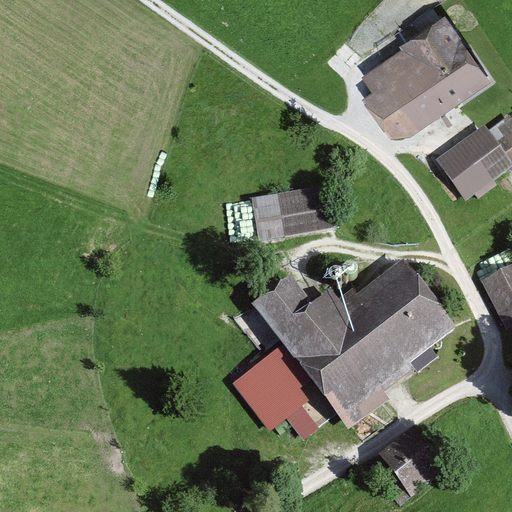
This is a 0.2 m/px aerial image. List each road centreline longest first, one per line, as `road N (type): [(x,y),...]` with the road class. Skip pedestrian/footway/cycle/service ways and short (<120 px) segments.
road 1 (track): [(144,0),(391,160),(499,385)]
road 2 (track): [(499,385),(449,400),(272,511)]
